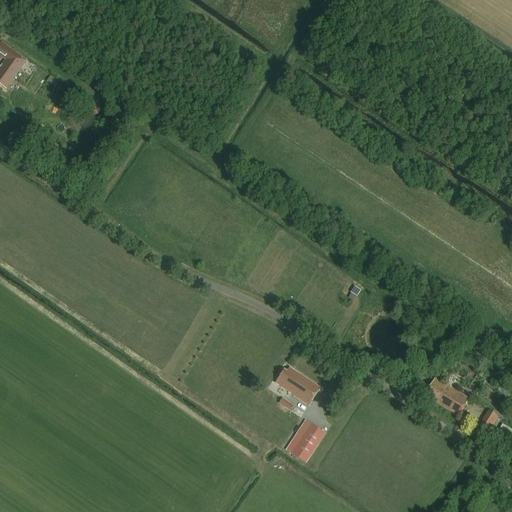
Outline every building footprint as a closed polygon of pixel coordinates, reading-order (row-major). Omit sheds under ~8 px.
[(0,56),(6,60),(0,68),(0,84),(6,89),(26,61),(1,44),(0,45),(0,56)] [(356,302),(364,290),(357,286),(350,298),(356,302)] [(309,406),(320,389),(290,368),(287,373),(284,371),(276,384),(294,396),(309,406)] [(459,417),(470,400),(448,386),(447,387),(435,379),(427,392),(430,394),(428,397),(434,401),(459,417)] [(301,418),(304,413),(289,403),(285,408),(301,418)] [(488,411),(478,427),(489,434),(499,418),(488,411)] [(296,437),(286,451),(306,464),(326,434),(311,425),(301,440),(296,437)]
